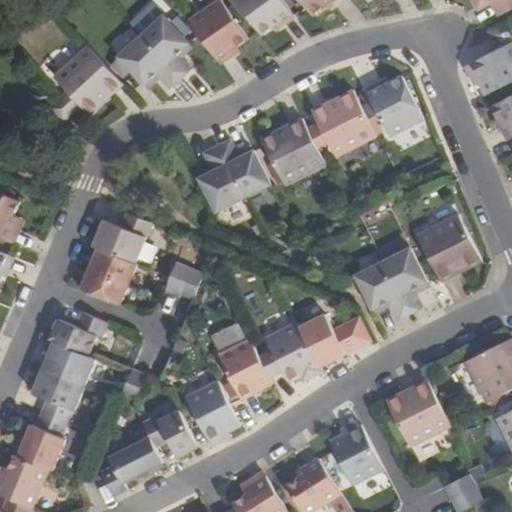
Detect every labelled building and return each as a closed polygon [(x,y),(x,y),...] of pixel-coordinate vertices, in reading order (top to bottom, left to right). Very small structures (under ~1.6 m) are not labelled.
[(233,52),(232,50),(249,38),(222,0),(219,0),(190,21),(220,61),(233,52)] [(284,0),(238,0),(263,34),(280,22),(282,24),(295,15),(284,0)] [(302,0),(315,15),(331,1),(333,3),(336,0),(302,0)] [(499,16),(511,9),(511,0),(475,0),(480,10),(493,3),(499,16)] [(165,14),(142,35),(182,79),(193,69),(180,53),(191,42),(165,14)] [(182,79),(142,35),(120,56),(146,84),(157,74),(171,89),(182,79)] [(511,82),(511,42),(470,64),(486,95),(511,82)] [(57,76),(66,86),(81,68),(96,52),(91,46),(57,76)] [(81,68),(66,86),(70,91),(82,105),(91,115),(102,104),(100,101),(111,91),(113,94),(124,84),(96,52),(81,68)] [(425,119),(404,75),(384,85),(383,83),(369,90),(392,136),(425,119)] [(320,122),(331,144),(337,156),(378,136),(355,89),(341,96),(343,100),(329,106),(328,103),(314,110),(320,122)] [(82,105),(70,91),(60,100),(73,114),(82,105)] [(511,137),(511,96),(492,106),(502,125),(500,126),(507,140),(511,137)] [(73,114),(60,100),(53,106),(65,121),(73,114)] [(320,150),(309,128),(304,118),(303,118),(290,125),(292,129),(278,135),(277,131),(263,138),(286,184),(327,164),(320,150)] [(320,150),(331,144),(320,122),(309,128),(320,150)] [(232,139),(205,153),(215,171),(201,178),(218,212),(273,184),(255,150),(241,157),(232,139)] [(4,186),(1,192),(14,197),(16,191),(4,186)] [(0,236),(11,241),(21,217),(16,215),(22,200),(14,197),(1,192),(0,191),(0,236)] [(100,248),(137,263),(153,222),(128,212),(123,226),(106,220),(95,246),(100,248)] [(420,234),(442,281),(456,274),(454,270),(468,264),(470,267),(484,260),(461,214),(420,234)] [(21,217),(11,241),(16,243),(26,218),(21,217)] [(415,288),(428,281),(410,247),(383,261),(357,276),(374,309),(389,302),(391,306),(398,321),(411,314),(424,307),(416,292),(415,288)] [(137,263),(100,248),(91,268),(83,289),(122,304),(130,284),(138,263),(137,263)] [(0,282),(11,254),(0,249),(0,282)] [(168,287),(195,298),(205,274),(178,263),(168,287)] [(415,288),(416,292),(430,285),(428,281),(415,288)] [(389,302),(374,309),(377,314),(391,306),(389,302)] [(52,340),(56,341),(99,359),(106,339),(112,341),(118,326),(84,311),(79,326),(60,318),(52,340)] [(302,327),(322,367),(361,347),(349,323),(335,330),(327,314),(302,327)] [(359,318),(349,323),(361,347),(372,342),(359,318)] [(268,338),(275,350),(285,370),(291,383),(303,377),(322,367),(302,327),(299,322),(268,338)] [(511,338),(467,360),(488,402),(511,389),(511,338)] [(271,378),(261,357),(252,339),(221,354),(234,381),(240,392),(243,399),(274,384),(271,378)] [(45,367),(95,388),(106,362),(99,359),(56,341),(50,356),(45,367)] [(285,370),(275,350),(261,357),(271,378),(285,370)] [(45,367),(50,356),(45,354),(41,365),(37,376),(41,377),(45,367)] [(85,413),(95,388),(45,367),(41,377),(35,393),(49,398),(44,412),(68,423),(74,409),(85,413)] [(322,367),(303,377),(305,381),(324,371),(322,367)] [(133,373),(124,395),(138,400),(148,375),(134,369),(133,373)] [(401,392),(388,400),(411,447),(452,426),(428,379),(415,387),(417,389),(403,396),(401,392)] [(211,442),(242,425),(220,380),(188,396),(211,442)] [(232,396),(240,392),(234,381),(227,385),(232,396)] [(511,410),(499,417),(511,444),(511,410)] [(165,462),(157,446),(171,440),(179,457),(200,447),(182,411),(163,420),(160,415),(145,423),(153,438),(112,457),(116,466),(103,472),(115,496),(129,489),(125,482),(165,462)] [(20,456),(50,469),(54,470),(67,438),(63,436),(68,423),(44,412),(38,425),(33,424),(20,456)] [(385,469),(363,424),(332,441),(354,485),(385,469)] [(34,507),(50,469),(20,456),(16,454),(10,468),(5,466),(0,477),(0,492),(9,497),(34,507)] [(314,511),(343,494),(320,457),(297,472),(301,477),(288,485),(304,511),(314,511)] [(460,511),(484,501),(471,474),(447,486),(459,511),(460,511)] [(268,477),(244,489),(247,494),(234,502),(238,508),(240,511),(288,511),(289,511),(268,477)] [(32,511),(34,507),(9,497),(4,511),(0,509),(0,511),(32,511)]
